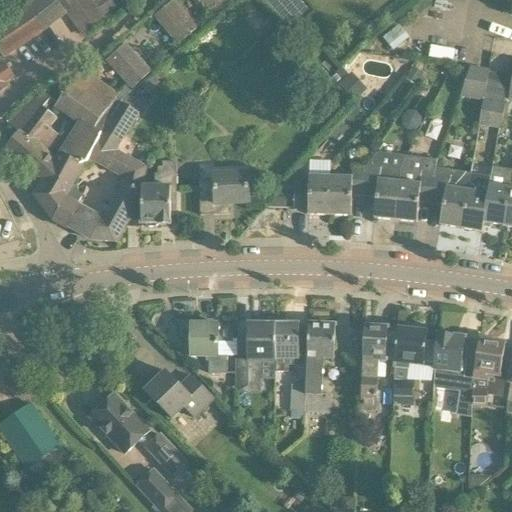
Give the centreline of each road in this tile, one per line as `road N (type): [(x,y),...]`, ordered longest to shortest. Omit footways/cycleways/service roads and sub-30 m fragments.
road 1 (secondary): [(511,290),(320,269),(65,285)]
road 2 (residential): [(65,285),(0,158)]
